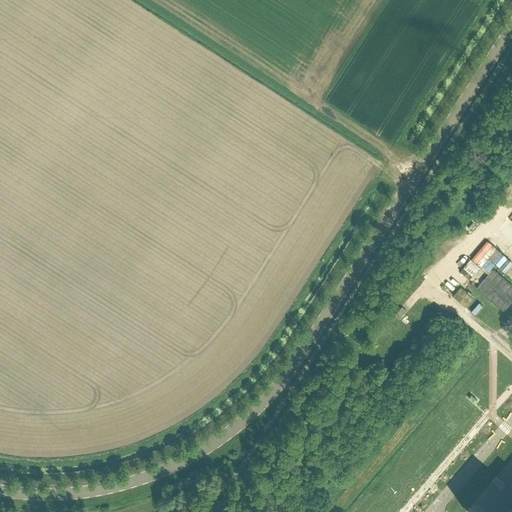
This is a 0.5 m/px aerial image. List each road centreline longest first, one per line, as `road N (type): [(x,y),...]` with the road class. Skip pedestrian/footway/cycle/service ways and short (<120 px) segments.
road 1 (tertiary): [(511,28),(259,410),(200,455),(135,483),(54,496),(0,491)]
road 2 (unknown): [(487,322),(427,286),(419,267),(511,183)]
